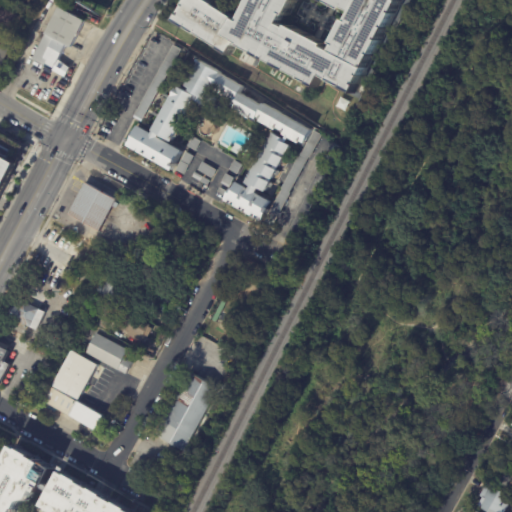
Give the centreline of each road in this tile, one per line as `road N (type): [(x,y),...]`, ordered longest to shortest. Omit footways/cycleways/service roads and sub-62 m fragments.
road 1 (residential): [(233,231),(109,468)]
road 2 (residential): [(284,261),(63,137)]
road 3 (residential): [(161,495),(0,411)]
road 4 (residential): [(511,384),(441,511)]
